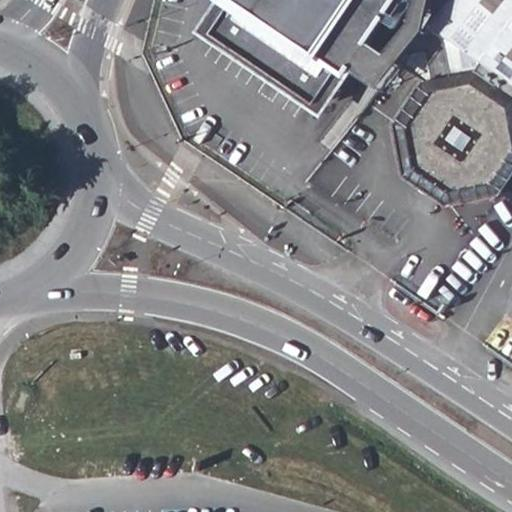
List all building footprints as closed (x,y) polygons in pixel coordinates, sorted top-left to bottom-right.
[(231,0),(214,26),(218,29),(236,0),(231,0)] [(347,73),(350,75),(400,0),(236,0),(218,29),(215,32),(262,65),(257,72),(269,80),(274,72),(321,105),(323,101),(343,71),(347,73)] [(403,174),(447,205),(498,196),(511,175),(511,0),(452,0),(430,28),(482,63),(474,73),(423,84),(395,125),(403,174)] [(430,28),(401,65),(423,84),(474,73),(482,63),(430,28)] [(347,73),(343,71),(323,101),(326,103),(347,73)]
